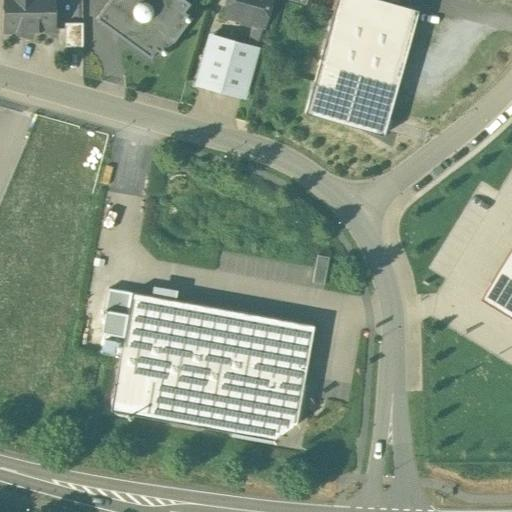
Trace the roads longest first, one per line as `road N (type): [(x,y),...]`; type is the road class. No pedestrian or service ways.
road 1 (residential): [(356,209),(298,166),(253,146),(0,77)]
road 2 (residential): [(389,511),(396,310),(391,275),(356,209)]
road 3 (secondary): [(224,511),(0,466)]
road 4 (residential): [(356,209),(459,127),(511,69)]
